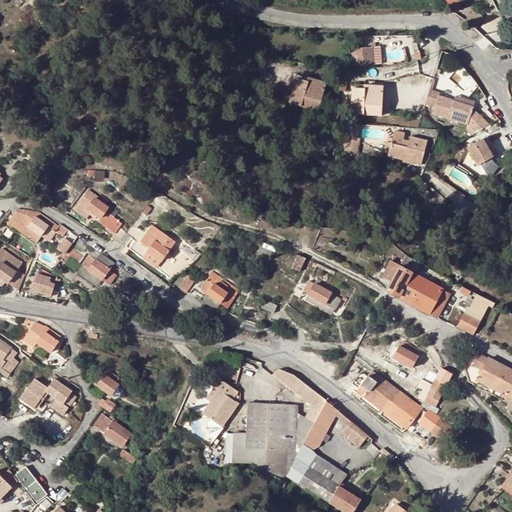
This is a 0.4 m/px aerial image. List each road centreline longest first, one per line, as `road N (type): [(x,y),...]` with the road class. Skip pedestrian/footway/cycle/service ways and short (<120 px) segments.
road 1 (track): [(384,292),(294,244),(212,218),(128,171),(63,165)]
road 2 (residential): [(291,360),(286,345),(188,302),(61,216),(0,203)]
road 3 (residential): [(225,0),(301,22),(421,19),(460,36),(484,68)]
road 4 (residential): [(63,313),(291,360)]
road 5 (residential): [(0,423),(54,455),(67,450),(86,421),(89,403),(63,313)]
road 6 (residential): [(291,360),(440,485)]
road 7 (residential): [(447,326),(443,339),(457,371),(500,436)]
